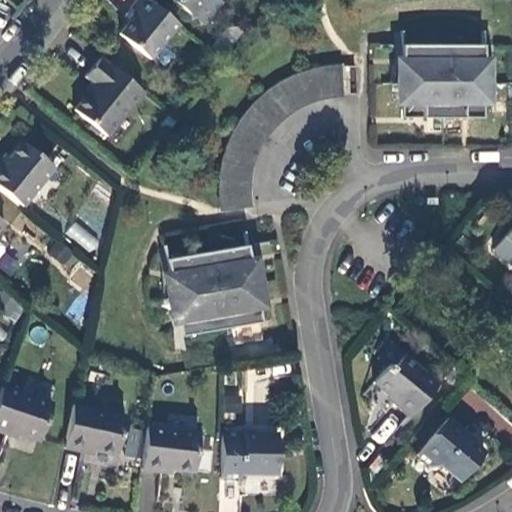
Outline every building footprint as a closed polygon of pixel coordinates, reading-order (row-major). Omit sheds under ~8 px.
[(128,22),(118,34),(149,59),(177,25),(147,0),(136,0),(130,8),(135,13),(128,22)] [(171,0),(190,15),(202,0),(171,0)] [(123,17),(128,22),(135,13),(130,8),(123,17)] [(482,45),(400,45),(400,118),(482,118),(482,45)] [(72,110),(105,136),(141,92),(99,57),(83,77),(93,85),(72,110)] [(317,98),(329,95),(340,94),(338,66),(324,68),(310,70),(296,75),(283,81),(271,89),(260,98),(250,108),(240,121),(233,133),(227,147),(223,161),(220,175),(219,189),(221,209),(248,205),(247,193),(248,180),(250,167),(253,155),(259,144),(266,133),(274,123),(283,115),(293,108),(305,102),(317,98)] [(0,189),(21,206),(52,167),(20,142),(0,166),(0,189)] [(19,213),(10,227),(39,245),(48,232),(19,213)] [(511,225),(502,237),(511,246),(511,225)] [(71,252),(57,240),(47,252),(61,264),(71,252)] [(165,259),(177,335),(225,328),(228,344),(261,339),(258,322),(256,310),(266,309),(258,258),(248,259),(246,245),(165,259)] [(0,310),(6,315),(15,304),(1,292),(0,293),(0,310)] [(407,417),(436,384),(402,354),(390,368),(387,364),(362,394),(384,412),(392,403),(407,417)] [(37,441),(50,403),(1,387),(0,388),(0,432),(6,435),(7,431),(37,441)] [(114,455),(123,416),(72,405),(62,447),(83,452),(84,448),(114,455)] [(387,416),(371,436),(381,444),(397,424),(387,416)] [(462,433),(446,418),(414,455),(428,467),(440,466),(458,481),(482,453),(461,434),(462,433)] [(192,472),(197,432),(145,425),(139,470),(160,472),(161,468),(192,472)] [(275,474),(276,434),(220,433),(219,478),(239,478),(239,473),(275,474)]
